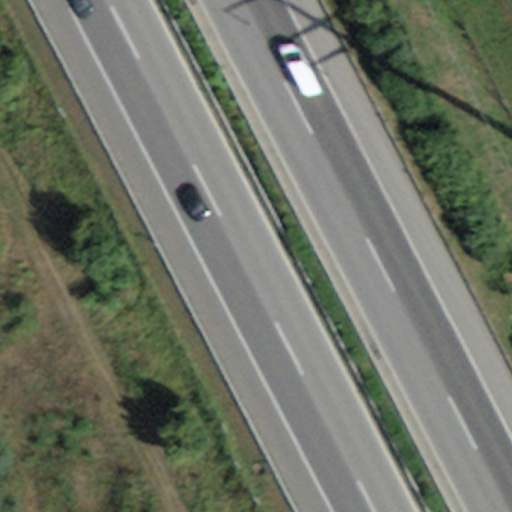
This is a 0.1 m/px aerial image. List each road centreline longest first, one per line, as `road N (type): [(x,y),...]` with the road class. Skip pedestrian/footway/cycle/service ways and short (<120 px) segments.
road 1 (motorway): [(103,0),(372,511)]
road 2 (motorway): [(505,511),(236,0)]
road 3 (track): [(176,511),(0,196)]
